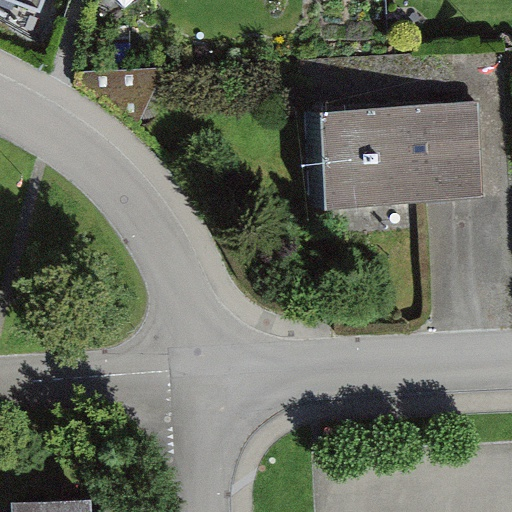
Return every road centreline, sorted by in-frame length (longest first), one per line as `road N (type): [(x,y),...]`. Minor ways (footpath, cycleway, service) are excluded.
road 1 (residential): [(0,100),(50,126),(143,216),(170,264),(200,370)]
road 2 (residential): [(511,361),(200,370)]
road 3 (residential): [(200,370),(0,384)]
road 4 (residential): [(200,370),(209,511)]
